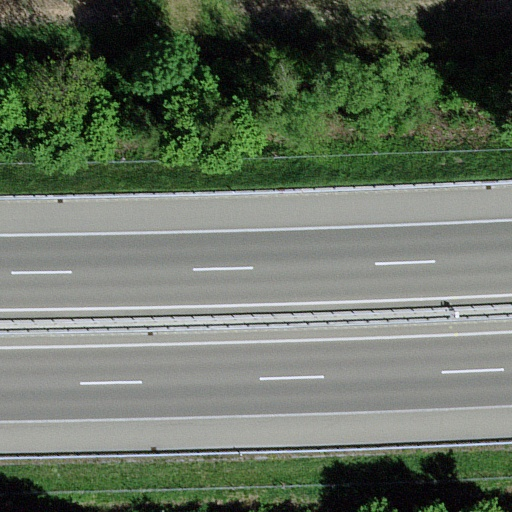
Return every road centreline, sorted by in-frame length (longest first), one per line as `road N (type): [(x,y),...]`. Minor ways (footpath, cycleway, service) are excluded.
road 1 (motorway): [(511,255),(0,272)]
road 2 (motorway): [(0,383),(511,370)]
